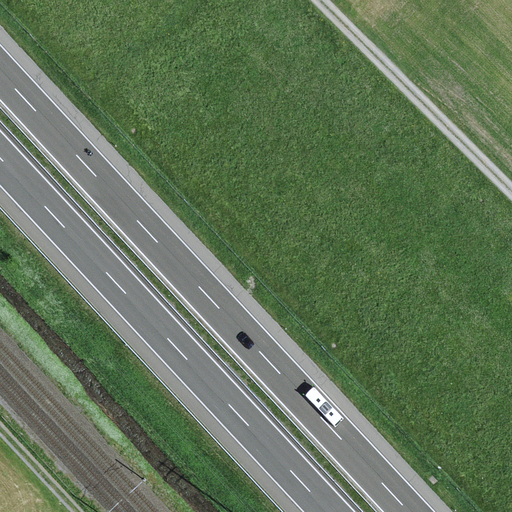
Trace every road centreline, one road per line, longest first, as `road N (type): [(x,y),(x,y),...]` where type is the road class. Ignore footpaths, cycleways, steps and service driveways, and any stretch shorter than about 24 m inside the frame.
road 1 (motorway): [(411,511),(0,72)]
road 2 (motorway): [(0,161),(328,511)]
road 3 (track): [(321,0),(511,190)]
road 4 (track): [(81,511),(0,423)]
